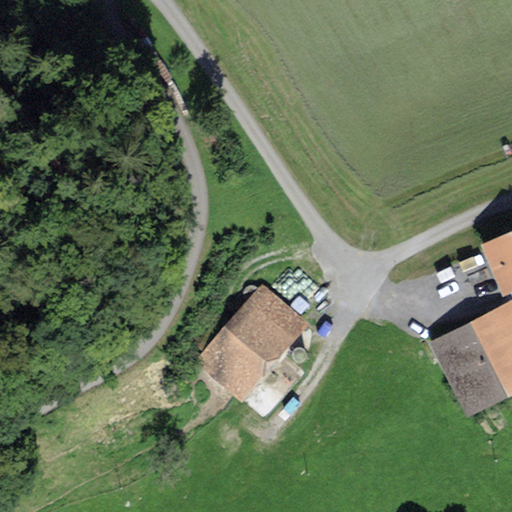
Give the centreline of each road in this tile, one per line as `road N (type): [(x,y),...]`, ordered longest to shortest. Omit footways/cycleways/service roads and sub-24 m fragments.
road 1 (residential): [(102,0),(191,155),(199,219),(192,256),(141,347),(0,426)]
road 2 (residential): [(511,201),(391,258),(339,254),(164,0)]
